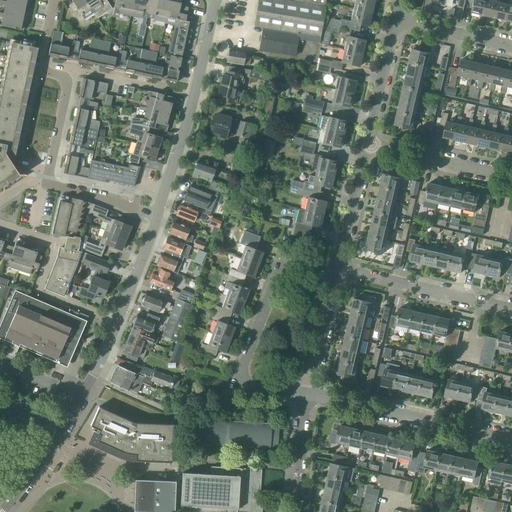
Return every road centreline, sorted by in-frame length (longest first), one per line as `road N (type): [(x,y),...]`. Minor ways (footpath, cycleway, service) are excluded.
road 1 (residential): [(304,395),(235,389),(282,264),(337,271)]
road 2 (tertiary): [(155,215),(215,0)]
road 3 (residential): [(511,442),(304,395)]
road 4 (residential): [(47,181),(66,86),(39,71),(54,0)]
road 5 (tertiary): [(79,398),(155,215)]
road 6 (residential): [(511,310),(337,271)]
road 7 (residential): [(511,178),(367,144)]
road 8 (tertiary): [(2,511),(79,398)]
road 9 (residential): [(337,271),(367,144)]
road 10 (residential): [(304,395),(337,271)]
road 11 (residential): [(367,144),(396,20)]
